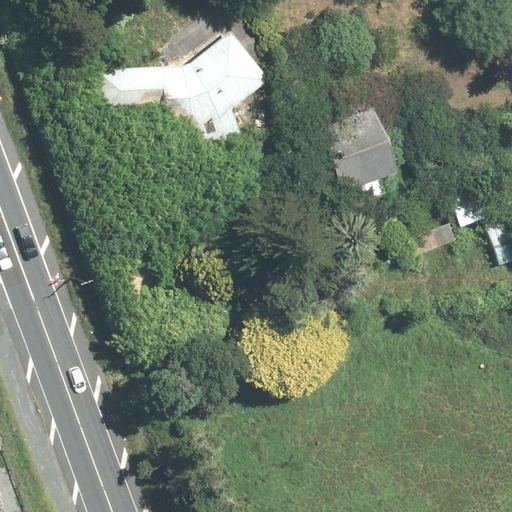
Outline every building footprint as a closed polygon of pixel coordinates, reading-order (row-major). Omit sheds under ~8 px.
[(235,128),(225,103),(260,76),(220,24),(169,64),(88,61),(86,122),(186,126),(194,145),(235,128)] [(363,104),(307,124),(334,199),(390,178),(363,104)] [(511,151),(495,158),(511,209),(511,215),(473,228),(487,271),(511,262),(511,151)] [(463,184),(442,191),(455,227),(475,220),(463,184)] [(446,220),(404,238),(412,256),(454,238),(446,220)]
